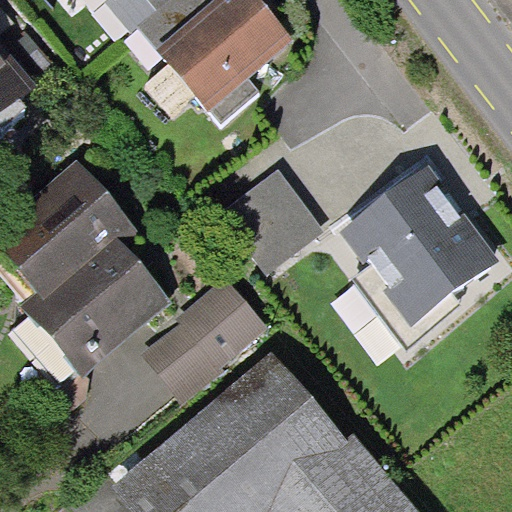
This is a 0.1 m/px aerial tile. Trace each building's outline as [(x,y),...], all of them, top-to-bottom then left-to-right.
[(297,56),(250,0),(96,0),(108,14),(125,0),(139,0),(175,43),(151,63),(206,130),(297,56)] [(0,120),(34,92),(0,51),(0,120)] [(66,337),(92,366),(177,294),(132,241),(147,228),(85,155),(2,225),(21,247),(49,280),(31,295),(66,337)] [(282,172),(222,215),(265,276),(325,233),(282,172)] [(431,172),(345,236),(370,270),(356,281),(408,351),(469,306),(462,296),(502,267),(431,172)] [(151,350),(188,396),(275,326),(234,276),(187,313),(191,318),(151,350)] [(127,511),(422,511),(359,440),(354,444),(273,351),(110,492),(127,511)]
